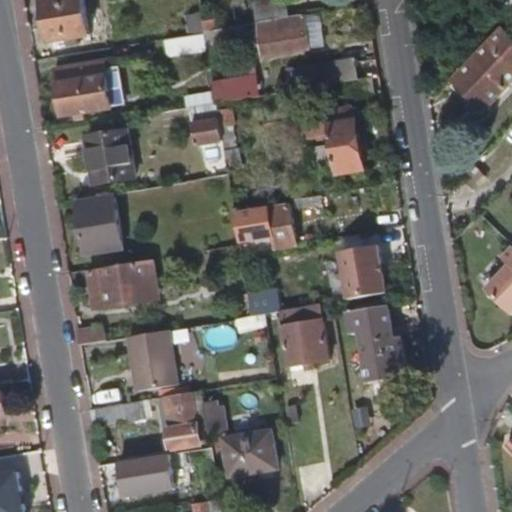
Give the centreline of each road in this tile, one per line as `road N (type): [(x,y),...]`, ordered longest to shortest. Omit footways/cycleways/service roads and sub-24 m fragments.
road 1 (residential): [(0,16),(84,511)]
road 2 (residential): [(456,413),(390,0)]
road 3 (residential): [(345,511),(456,413)]
